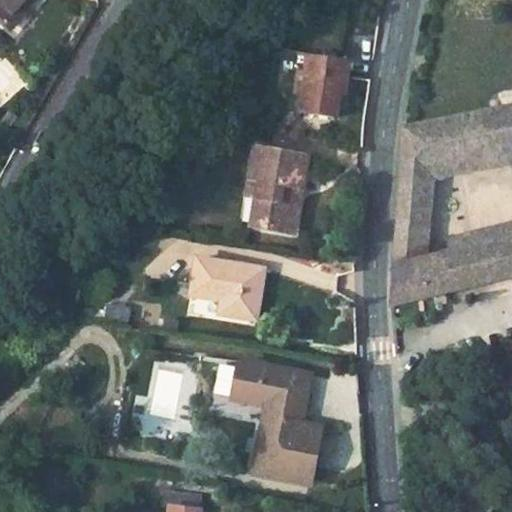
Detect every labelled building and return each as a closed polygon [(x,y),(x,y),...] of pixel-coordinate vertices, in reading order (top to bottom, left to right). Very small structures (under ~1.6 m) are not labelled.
[(0,0),(0,27),(3,30),(33,0),(0,0)] [(296,104),(293,125),(338,131),(341,102),(347,102),(350,69),(301,61),(298,81),(296,104)] [(298,81),(288,80),(285,103),(296,104),(298,81)] [(511,279),(511,224),(452,240),(454,253),(435,258),(439,168),(511,154),(511,108),(402,129),(389,310),(511,279)] [(265,160),(258,188),(269,191),(264,209),(257,237),(283,243),(288,225),(305,230),(317,171),(265,160)] [(258,188),(254,206),(264,209),(269,191),(258,188)] [(288,225),(283,243),(302,248),(305,230),(288,225)] [(201,271),(193,304),(224,311),(220,323),(257,334),(269,286),(201,271)] [(257,417),(246,484),(312,498),(325,433),(302,427),(310,388),(241,375),(233,411),(257,417)] [(204,511),(206,503),(168,498),(165,511),(204,511)]
